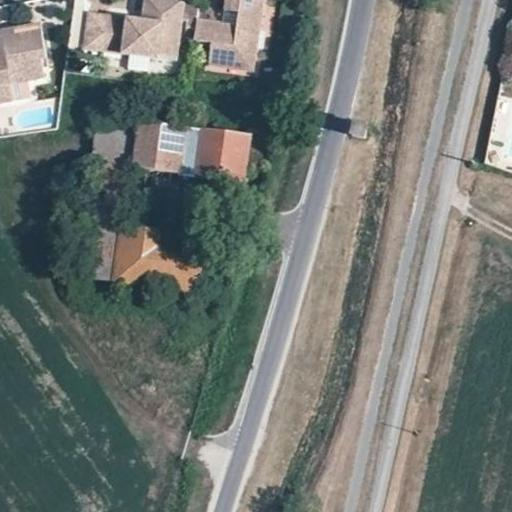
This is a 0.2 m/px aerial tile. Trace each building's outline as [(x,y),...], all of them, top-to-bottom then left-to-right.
[(182,11),(182,2),(149,0),(142,0),(141,15),(146,15),(146,21),(141,21),(126,20),(123,56),(160,59),(160,54),(179,55),(182,19),(186,19),(186,26),(193,26),(194,25),(196,12),(182,11)] [(251,78),(261,0),(216,0),(218,3),(225,5),(223,17),(236,19),(235,31),(194,25),(193,26),(191,46),(209,49),(206,71),(251,78)] [(86,17),(84,53),(103,55),(106,18),(86,17)] [(123,56),(126,20),(106,18),(103,55),(123,56)] [(12,31),(0,33),(0,41),(14,38),(12,31)] [(0,90),(46,81),(42,62),(46,61),(41,33),(14,38),(0,41),(0,90)] [(129,173),(181,179),(246,185),(252,137),(97,118),(75,276),(114,281),(129,173)] [(352,139),(368,143),(371,127),(356,123),(352,139)] [(199,297),(207,242),(174,234),(181,179),(129,173),(114,281),(114,286),(199,297)] [(199,297),(228,301),(237,246),(207,242),(199,297)]
